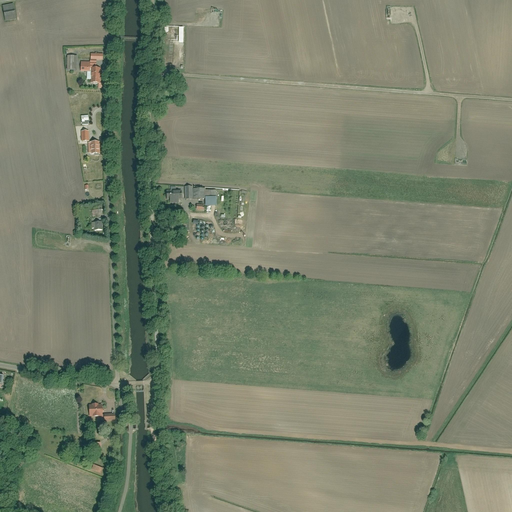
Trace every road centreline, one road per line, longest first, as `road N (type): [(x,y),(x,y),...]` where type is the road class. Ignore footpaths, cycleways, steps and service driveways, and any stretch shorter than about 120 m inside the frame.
road 1 (unclassified): [(116,385),(106,110),(118,0)]
road 2 (unclassified): [(153,0),(152,382)]
road 3 (track): [(150,73),(511,100)]
road 4 (residential): [(120,511),(131,421),(116,385)]
